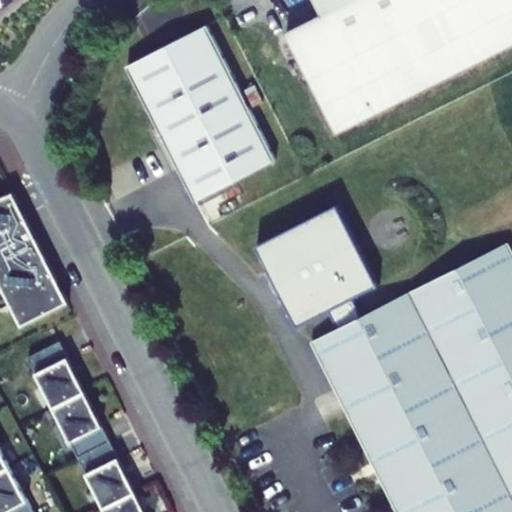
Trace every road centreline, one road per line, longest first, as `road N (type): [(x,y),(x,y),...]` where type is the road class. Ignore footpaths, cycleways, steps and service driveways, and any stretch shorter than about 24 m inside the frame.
road 1 (tertiary): [(10,113),(35,145),(220,511)]
road 2 (residential): [(10,113),(66,25),(92,0)]
